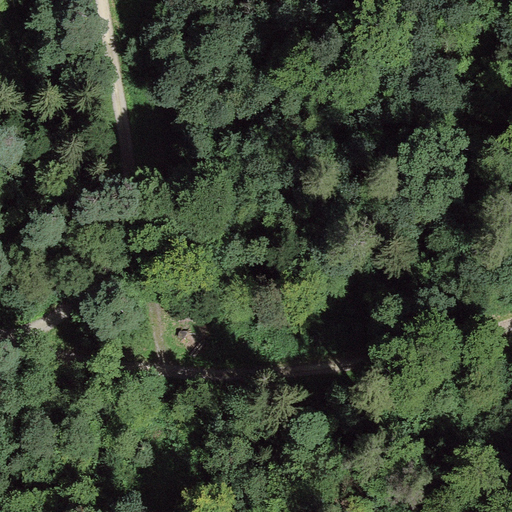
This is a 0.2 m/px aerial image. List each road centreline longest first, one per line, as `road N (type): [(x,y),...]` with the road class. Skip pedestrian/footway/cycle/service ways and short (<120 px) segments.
road 1 (track): [(11,343),(157,372),(334,370),(511,326)]
road 2 (track): [(106,0),(134,199),(113,271),(86,300),(11,343)]
road 3 (track): [(165,372),(152,263),(134,199)]
